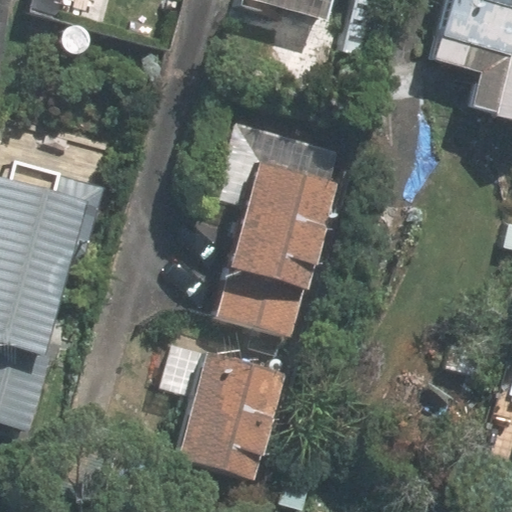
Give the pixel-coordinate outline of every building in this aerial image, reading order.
[(234,0),(320,23),(325,0),(234,0)] [(511,0),(440,0),(423,62),(467,73),(458,107),(482,113),(481,114),(511,122),(511,0)] [(326,183),(246,162),(205,316),(285,337),(326,183)] [(0,424),(22,430),(41,358),(32,356),(74,200),(0,180),(0,424)] [(277,373),(196,349),(166,459),(243,482),(277,373)]
